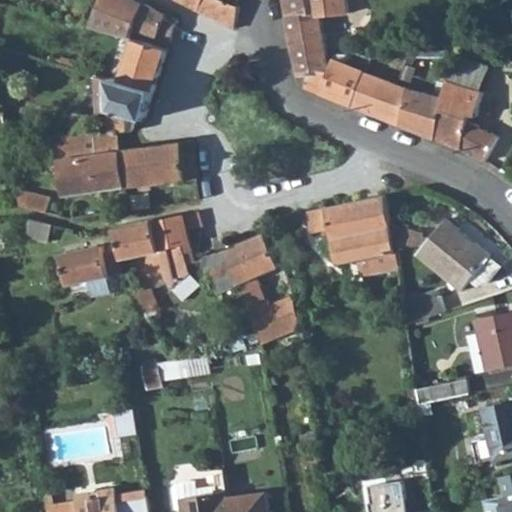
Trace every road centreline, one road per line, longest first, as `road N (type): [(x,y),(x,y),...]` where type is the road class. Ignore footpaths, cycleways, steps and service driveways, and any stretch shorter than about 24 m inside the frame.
road 1 (unknown): [(205,27),(191,63),(189,107),(222,189),(252,209),(272,209),(413,158)]
road 2 (residential): [(267,59),(285,90),(310,110),(465,180),(511,210)]
road 3 (residential): [(154,0),(267,59)]
